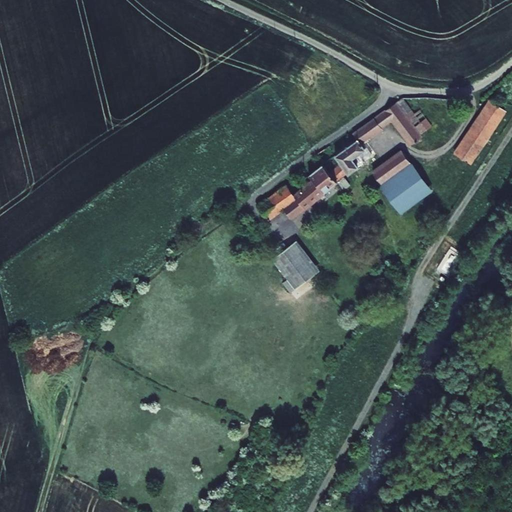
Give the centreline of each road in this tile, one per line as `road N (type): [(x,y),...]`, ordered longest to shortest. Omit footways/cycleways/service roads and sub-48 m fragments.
road 1 (track): [(308,511),(417,312),(419,282),(511,136)]
road 2 (residential): [(223,0),(391,85)]
road 3 (residential): [(391,85),(250,198)]
